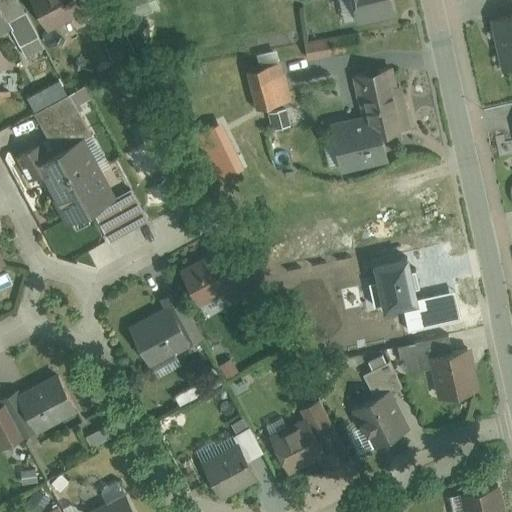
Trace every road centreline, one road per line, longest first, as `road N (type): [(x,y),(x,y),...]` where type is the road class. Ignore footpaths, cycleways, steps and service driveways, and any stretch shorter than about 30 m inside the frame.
road 1 (residential): [(433,0),(511,369)]
road 2 (residential): [(337,511),(379,492),(401,466),(439,446),(511,425)]
road 3 (residential): [(164,508),(84,336)]
road 4 (residential): [(90,288),(230,216)]
